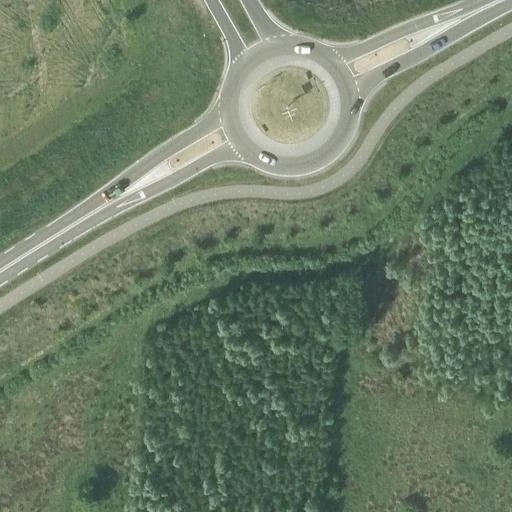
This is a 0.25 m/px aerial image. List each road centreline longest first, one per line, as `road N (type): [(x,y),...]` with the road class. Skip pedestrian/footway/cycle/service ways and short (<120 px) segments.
road 1 (secondary): [(0,274),(234,134)]
road 2 (secondary): [(234,134),(274,167),(315,163),(347,122),(339,77)]
road 3 (secondary): [(339,77),(506,0)]
